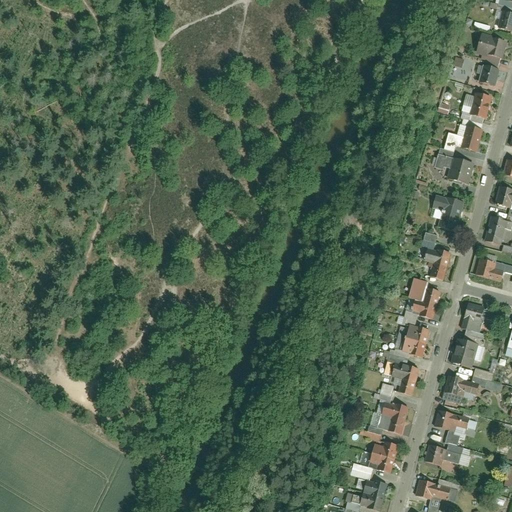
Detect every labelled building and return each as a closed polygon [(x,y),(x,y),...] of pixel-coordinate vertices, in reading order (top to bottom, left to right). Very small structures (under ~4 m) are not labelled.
[(511,32),(511,12),(503,10),(498,29),(511,32)] [(504,57),(510,38),(494,34),(489,52),(504,57)] [(460,68),(462,63),(455,60),(453,65),(460,68)] [(496,86),(501,66),(486,62),(480,82),(496,86)] [(494,95),(478,90),(476,97),(470,114),(486,120),(494,95)] [(447,115),(449,106),(439,104),(437,113),(447,115)] [(485,129),(468,123),(461,144),(477,149),(478,149),(485,129)] [(467,185),(472,164),(456,160),(451,180),(467,185)] [(511,201),(511,188),(501,185),(496,201),(511,206),(511,201)] [(454,233),(464,202),(447,197),(438,227),(454,233)] [(507,222),(491,218),(484,242),(500,246),(504,233),(507,222)] [(424,234),(422,248),(431,250),(432,243),(436,244),(437,236),(424,234)] [(450,253),(434,248),(426,273),(443,278),(450,253)] [(486,255),(485,262),(495,263),(496,257),(486,255)] [(479,260),(475,277),(504,285),(507,273),(493,269),(495,264),(482,261),(479,260)] [(441,293),(423,287),(416,312),(433,317),(441,293)] [(485,307),(468,302),(461,327),(478,332),(485,307)] [(429,328),(410,324),(403,350),(423,355),(429,328)] [(479,342),(463,337),(456,361),(472,365),(479,342)] [(470,385),(501,392),(502,385),(492,383),(497,361),(491,360),(488,373),(474,369),(470,385)] [(421,369),(402,364),(394,390),(413,396),(421,369)] [(469,377),(452,371),(447,389),(464,394),(469,377)] [(379,399),(390,401),(393,387),(381,385),(379,399)] [(401,434),(407,409),(386,403),(379,428),(401,434)] [(459,413),(442,408),(437,427),(454,431),(459,413)] [(391,471),(397,446),(376,440),(370,466),(391,471)] [(456,456),(431,448),(427,461),(452,469),(456,456)] [(388,482),(370,476),(362,503),(380,508),(388,482)] [(450,492),(421,482),(417,495),(446,504),(450,492)]
